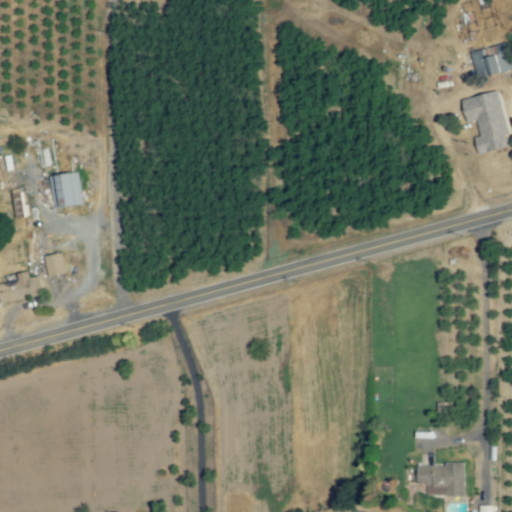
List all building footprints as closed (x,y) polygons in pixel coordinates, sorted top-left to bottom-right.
[(471,50),(476,78),(510,73),(505,44),(471,50)] [(508,147),(505,134),(509,133),(498,91),(461,100),(467,123),(477,121),(481,136),(475,138),(479,154),(508,147)] [(0,155),(0,199),(7,199),(6,170),(10,170),(9,155),(0,155)] [(82,205),(79,173),(50,175),(52,208),(82,205)] [(14,218),(26,217),(24,189),(12,189),(14,218)] [(65,274),(63,254),(45,256),(47,276),(65,274)] [(0,282),(0,302),(42,294),(39,276),(30,278),(29,272),(16,274),(17,280),(0,282)] [(464,462),(445,463),(445,466),(417,467),(417,485),(425,485),(426,496),(465,495),(464,462)]
